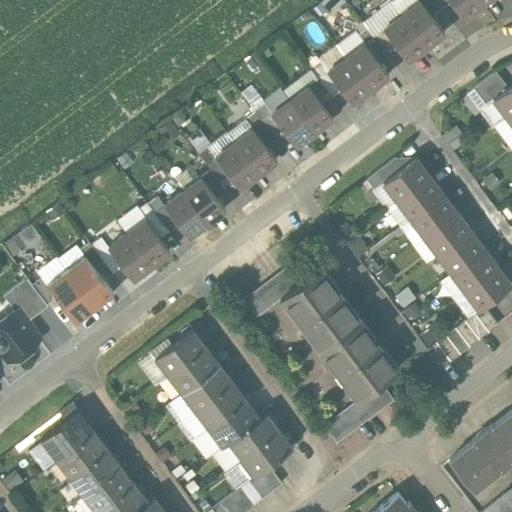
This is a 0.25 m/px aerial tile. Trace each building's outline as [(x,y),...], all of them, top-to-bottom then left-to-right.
[(441,9),(434,0),(418,0),(419,1),(420,1),(431,16),(441,9)] [(434,0),(441,9),(450,1),(449,0),(434,0)] [(481,4),(478,0),(449,0),(450,1),(463,18),(481,4)] [(419,1),(401,15),(425,47),(444,33),(431,16),(420,1),(419,1)] [(401,15),(383,29),(397,48),(407,60),(425,47),(401,15)] [(373,36),(367,27),(357,34),(364,43),(379,63),(388,55),(373,36)] [(397,48),(383,29),(373,36),(388,55),(397,48)] [(379,63),(364,43),(345,57),(369,89),(388,75),(379,63)] [(345,57),(327,71),(341,90),(351,103),(369,89),(345,57)] [(327,71),(319,61),(310,68),(317,78),(332,97),(341,90),(327,71)] [(495,72),(473,88),(484,104),(492,98),(507,87),(495,72)] [(332,97),(317,78),(308,85),(322,104),(332,97)] [(511,83),(507,87),(492,98),(506,117),(511,112),(511,83)] [(322,104),(308,85),(289,99),(313,131),(332,117),(322,104)] [(313,131),(289,99),(271,113),(285,132),(295,145),(313,131)] [(285,132),(271,113),(264,103),(254,110),(254,111),(275,139),(276,140),(285,132)] [(275,139),(254,111),(244,118),(251,128),(266,147),(276,140),(275,139)] [(266,147),(251,128),(233,142),(257,174),(276,160),(266,147)] [(233,142),(215,155),(229,175),(239,187),(257,174),(233,142)] [(215,155),(207,146),(198,153),(210,169),(220,182),(229,175),(215,155)] [(394,158),(365,179),(373,189),(382,182),(401,167),(394,158)] [(401,167),(382,182),(396,200),(428,176),(414,158),(401,167)] [(220,182),(210,169),(200,176),(215,195),(224,188),(220,182)] [(200,176),(182,190),(206,222),(224,208),(215,195),(200,176)] [(428,176),(396,200),(410,218),(442,194),(428,176)] [(206,222),(182,190),(163,204),(178,224),(188,236),(206,222)] [(442,194),(410,218),(423,236),(455,212),(442,194)] [(163,204),(156,195),(147,202),(168,231),(178,224),(163,204)] [(147,202),(137,209),(144,219),(159,238),(168,231),(147,202)] [(455,212),(423,236),(437,254),(469,230),(455,212)] [(159,238),(144,219),(126,233),(150,265),(168,251),(159,238)] [(469,230),(437,254),(450,272),(482,248),(469,230)] [(150,265),(126,233),(107,247),(122,266),(132,279),(150,265)] [(107,247),(100,237),(91,244),(103,261),(112,273),(122,266),(107,247)] [(91,244),(88,242),(79,249),(84,255),(93,268),(103,261),(91,244)] [(482,248),(450,272),(464,290),(496,266),(482,248)] [(93,268),(84,255),(65,269),(94,307),(112,293),(93,268)] [(291,263),(233,306),(246,324),(280,299),(279,298),(304,280),(291,263)] [(496,266),(464,290),(478,308),(483,305),(510,284),(496,266)] [(304,280),(279,298),(280,299),(291,313),(295,309),(312,332),(307,335),(318,350),(360,318),(343,295),(339,298),(335,293),(339,290),(321,267),(304,280)] [(94,307),(65,269),(46,284),(56,296),(75,322),(94,307)] [(26,276),(2,294),(14,309),(18,306),(28,320),(47,305),(46,304),(32,284),(26,276)] [(46,284),(41,277),(32,284),(46,304),(56,296),(46,284)] [(497,324),(483,305),(478,308),(473,312),(488,331),(497,324)] [(14,309),(5,316),(0,316),(0,347),(1,347),(11,360),(38,339),(34,334),(30,334),(32,324),(28,320),(18,306),(14,309)] [(488,331),(473,312),(464,319),(478,338),(488,331)] [(360,318),(318,350),(329,364),(334,361),(349,381),(345,385),(355,399),(356,400),(380,381),(397,368),(381,346),(376,349),(372,343),(376,340),(360,318)] [(478,338),(464,319),(454,327),(469,346),(478,338)] [(469,346),(454,327),(445,334),(459,353),(469,346)] [(192,328),(154,357),(168,374),(205,346),(192,328)] [(459,353),(445,334),(435,341),(450,360),(459,353)] [(450,360),(435,341),(426,348),(440,367),(450,360)] [(205,346),(168,374),(181,392),(218,363),(205,346)] [(218,363),(181,392),(194,409),(232,381),(218,363)] [(232,381),(194,409),(208,427),(245,398),(232,381)] [(380,381),(356,400),(355,399),(323,424),(331,435),(330,435),(336,442),(393,399),(380,381)] [(208,427),(207,427),(220,445),(227,440),(259,416),(246,398),(245,398),(208,427)] [(491,425),(472,440),(473,441),(450,459),(472,487),(498,467),(499,468),(511,458),(511,457),(511,456),(511,410),(492,426),(491,425)] [(79,411),(41,440),(56,459),(94,430),(79,411)] [(259,416),(227,440),(240,458),(240,457),(278,429),(265,411),(259,416)] [(323,424),(322,423),(314,429),(323,441),(330,435),(331,435),(323,424)] [(240,457),(240,458),(253,475),(258,472),(292,446),(278,428),(278,429),(240,457)] [(94,430),(56,459),(69,477),(107,448),(94,430)] [(107,448),(69,477),(82,494),(120,465),(107,448)] [(120,465),(82,494),(95,511),(134,483),(120,465)] [(272,489),(258,472),(253,475),(248,479),(262,497),(272,489)] [(262,497),(248,479),(239,486),(252,504),(262,497)] [(134,483),(95,511),(131,511),(147,500),(134,483)] [(252,504),(239,486),(229,493),(243,511),(252,504)] [(240,511),(243,511),(229,493),(220,501),(228,511),(240,511)] [(406,504),(397,493),(371,511),(415,511),(408,502),(406,504)] [(511,511),(511,503),(503,493),(478,511),(511,511)] [(147,500),(131,511),(165,511),(153,495),(147,500)]
